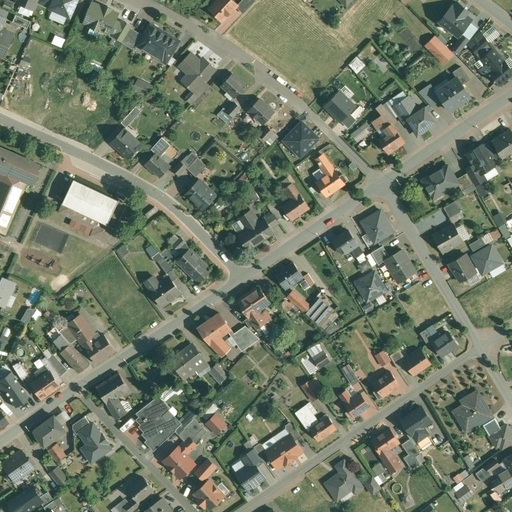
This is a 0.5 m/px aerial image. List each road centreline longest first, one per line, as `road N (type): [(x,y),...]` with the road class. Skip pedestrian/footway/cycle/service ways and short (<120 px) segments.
road 1 (residential): [(142,0),(238,54),(381,182)]
road 2 (residential): [(0,119),(175,207),(243,276)]
road 3 (residential): [(242,511),(480,347)]
road 4 (tertiary): [(243,276),(76,388)]
road 5 (residential): [(381,182),(480,347)]
road 6 (residential): [(192,511),(76,388)]
road 7 (tertiary): [(381,182),(243,276)]
road 8 (tertiary): [(511,93),(381,182)]
